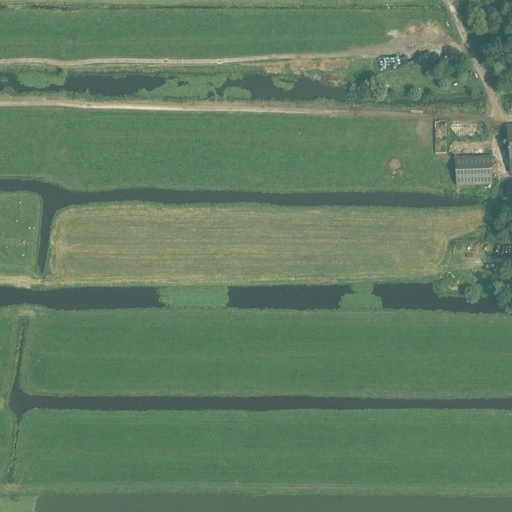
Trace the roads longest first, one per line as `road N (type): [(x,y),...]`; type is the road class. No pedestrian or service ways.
road 1 (track): [(511,186),(496,120),(473,115),(0,104)]
road 2 (track): [(496,120),(470,55),(452,46),(201,63),(0,62)]
road 3 (track): [(511,487),(0,488)]
